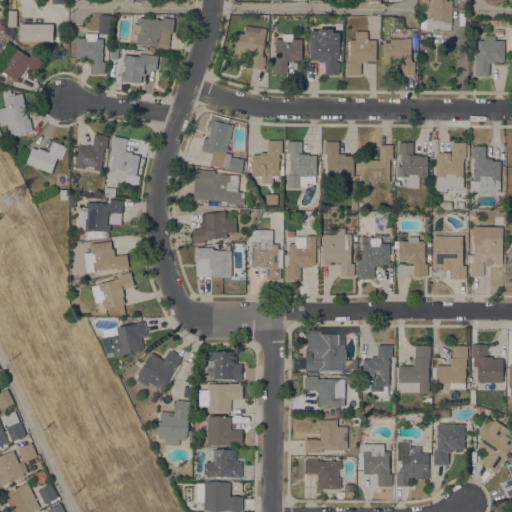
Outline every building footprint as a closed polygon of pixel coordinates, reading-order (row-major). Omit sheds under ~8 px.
[(452,0),(451,23),(450,23),(450,29),(439,29),(439,27),(433,27),(433,30),(425,30),(425,18),(428,18),(428,15),(431,16),(431,13),(426,13),(426,6),(432,6),(432,0),(452,0)] [(16,26),(7,26),(8,10),(16,10),(16,26)] [(99,13),(110,14),(108,33),(97,32),(99,13)] [(155,19),(155,17),(157,17),(157,19),(161,20),(162,17),(174,18),(172,32),(170,32),(170,37),(169,37),(168,48),(155,48),(155,46),(136,44),(137,34),(132,33),(133,23),(138,23),(139,17),(155,19)] [(53,24),(52,41),(19,41),(19,23),(53,24)] [(262,53),(263,53),(262,56),(265,56),(263,69),(250,67),(252,54),(253,55),(253,53),(241,51),(241,54),(233,53),(237,32),(244,34),(245,25),(259,28),(260,27),(266,28),(262,53)] [(325,61),(318,61),(318,59),(316,59),(316,60),(310,60),(310,30),(318,30),(318,28),(332,28),(332,32),(340,32),(339,55),(336,55),(336,61),(339,61),(339,73),(337,73),(337,74),(325,74),(325,61)] [(376,60),(368,60),(368,62),(361,62),(361,74),(346,74),(346,62),(349,62),(349,58),(348,58),(348,55),(349,55),(349,39),(355,39),(355,30),(367,30),(367,39),(376,39),(376,60)] [(102,61),(104,61),(104,73),(90,73),(90,61),(83,60),(83,58),(75,58),(76,37),(85,37),(85,32),(97,33),(97,38),(103,38),(102,61)] [(282,38),(282,33),(292,33),(292,38),(302,39),(301,59),(294,59),(294,61),(287,61),(287,73),(272,73),(272,61),(274,61),(275,38),(282,38)] [(484,40),(484,34),(495,35),(495,40),(504,40),(504,61),(495,60),(495,63),(489,62),(489,76),(477,75),(477,74),(474,74),(475,55),(477,56),(477,39),(484,40)] [(382,42),(389,42),(389,38),(404,38),(404,37),(411,37),(411,59),(411,61),(415,61),(414,74),(401,74),(401,60),(392,59),(392,61),(382,61),(382,42)] [(28,56),(31,52),(43,61),(36,72),(26,66),(16,80),(0,69),(15,47),(28,56)] [(117,59),(110,58),(111,47),(118,48),(117,59)] [(140,83),(120,80),(123,60),(119,60),(120,55),(123,55),(123,54),(145,57),(146,54),(158,55),(156,69),(144,68),(143,74),(142,74),(140,83)] [(27,118),(29,118),(32,130),(20,133),(20,134),(11,136),(8,123),(0,125),(0,107),(5,106),(3,97),(4,96),(2,90),(10,88),(11,93),(14,92),(14,94),(22,92),(27,118)] [(232,125),(226,147),(229,148),(228,152),(231,152),(230,157),(243,159),(241,171),(228,169),(228,168),(209,165),(211,153),(201,150),(205,138),(207,139),(210,127),(207,126),(210,113),(228,118),(227,123),(232,125)] [(77,146),(78,146),(78,145),(84,146),(83,146),(85,147),(85,145),(92,146),(93,133),(106,134),(105,136),(108,136),(106,148),(103,147),(100,170),(92,169),(92,166),(85,165),(84,167),(74,166),(77,146)] [(113,135),(127,138),(125,150),(132,151),(131,154),(139,155),(136,175),(127,174),(126,180),(114,178),(115,172),(109,171),(112,156),(109,155),(113,135)] [(53,140),(67,146),(61,159),(57,157),(51,172),(26,162),(32,147),(37,149),(38,147),(48,151),(53,140)] [(252,154),(260,154),(260,152),(267,152),(267,140),(281,140),(281,153),(278,153),(278,157),(280,157),(280,159),(278,159),(278,175),(272,175),(272,183),(260,183),(260,175),(251,175),(252,154)] [(306,175),(306,176),(300,176),(300,187),(286,187),(286,173),(290,173),(290,156),(289,156),(289,153),(287,152),(287,140),(302,141),(301,153),(308,153),(308,154),(316,154),(316,170),(317,170),(317,175),(306,175)] [(344,176),(344,180),(333,180),(333,176),(326,176),(326,160),(326,157),(327,157),(327,153),(324,153),(324,141),(338,141),(338,153),(345,153),(345,155),(354,155),(353,176),(344,176)] [(406,187),(406,175),(397,175),(397,166),(401,166),(401,156),(401,153),(398,153),(398,141),(413,141),(413,154),(419,154),(419,156),(427,156),(427,171),(427,176),(419,176),(419,187),(406,187)] [(436,152),(451,151),(451,141),(466,141),(466,153),(463,153),(463,187),(446,187),(446,192),(439,192),(439,190),(436,190),(436,152)] [(389,181),(386,181),(386,183),(384,182),(384,181),(381,181),(381,180),(368,180),(368,183),(359,183),(360,159),(380,159),(380,158),(379,158),(379,144),(393,144),(393,159),(389,158),(389,181)] [(479,192),(479,191),(469,191),(470,180),(473,180),(473,172),(473,167),(474,167),(474,165),(473,165),(473,162),(473,157),(471,157),(472,145),(485,145),(485,157),(492,158),(492,160),(500,160),(499,192),(479,192)] [(243,204),(226,203),(226,204),(221,204),(221,200),(193,198),(195,169),(207,169),(207,172),(230,174),(230,172),(245,173),(243,197),(243,204)] [(114,196),(103,196),(104,187),(115,187),(114,196)] [(109,210),(108,210),(107,223),(110,224),(110,231),(77,229),(78,206),(85,207),(86,201),(107,203),(107,200),(110,200),(110,199),(123,200),(122,213),(121,213),(120,223),(108,222),(109,212),(109,210)] [(450,209),(450,210),(445,210),(445,208),(439,208),(439,201),(451,201),(451,209),(450,209)] [(224,211),(225,221),(223,221),(224,230),(226,229),(226,237),(222,237),(211,238),(211,239),(208,239),(204,239),(205,242),(193,243),(192,228),(204,227),(203,220),(205,220),(204,213),(224,211)] [(482,261),(482,262),(483,262),(483,275),(469,275),(470,262),(473,262),(473,225),(502,225),(502,264),(494,264),(494,261),(491,261),(491,264),(484,264),(484,261),(482,261)] [(336,234),(336,227),(345,227),(345,234),(346,232),(349,233),(350,234),(351,234),(350,263),(354,263),(354,275),(340,275),(340,263),(341,263),(341,261),(330,261),(330,263),(328,263),(327,265),(324,265),(323,264),(322,264),(322,233),(336,234)] [(259,243),(259,229),(272,229),(272,244),(278,244),(278,248),(282,248),(282,267),(280,267),(280,279),(266,279),(266,266),(259,266),(259,264),(251,264),(251,243),(259,243)] [(288,262),(288,259),(288,243),(294,243),(294,236),(305,236),(305,235),(315,235),(315,264),(314,264),(314,265),(307,265),(307,266),(300,266),(300,279),(289,279),(289,278),(285,278),(285,266),(288,266),(288,262)] [(374,278),(360,278),(360,277),(356,277),(356,265),(358,265),(358,239),(364,239),(364,235),(370,235),(370,237),(381,237),(380,242),(389,242),(388,245),(389,245),(389,253),(393,253),(393,260),(389,260),(389,263),(381,263),(381,265),(374,265),(374,278)] [(424,255),(425,255),(425,259),(425,262),(427,263),(427,275),(409,274),(409,277),(396,277),(396,264),(413,264),(413,262),(406,262),(406,261),(398,260),(398,256),(395,256),(396,247),(394,247),(394,240),(398,240),(407,240),(407,235),(418,236),(418,240),(425,240),(424,254),(424,255)] [(461,262),(462,262),(462,265),(465,265),(465,278),(452,278),(452,265),(453,265),(453,263),(441,263),(441,266),(433,266),(433,247),(432,247),(432,236),(441,236),(441,235),(461,235),(461,241),(461,262)] [(112,267),(112,268),(109,268),(109,267),(86,270),(83,253),(91,251),(90,243),(110,240),(111,249),(114,248),(115,255),(127,253),(129,268),(116,269),(116,266),(112,267)] [(231,276),(210,276),(210,275),(196,275),(196,261),(195,261),(195,247),(212,247),(212,249),(215,249),(215,250),(231,250),(231,276)] [(102,298),(104,297),(102,289),(99,290),(97,283),(119,277),(119,274),(130,271),(134,285),(122,289),(124,295),(122,295),(124,303),(105,308),(102,300),(102,298)] [(144,321),(147,336),(141,337),(143,349),(114,355),(110,335),(118,334),(116,327),(144,321)] [(341,370),(341,372),(306,372),(306,370),(305,370),(305,351),(307,351),(307,333),(344,333),(344,347),(345,350),(345,361),(344,361),(344,370),(341,370)] [(477,381),(478,366),(473,366),(473,357),(471,357),(471,343),(485,343),(485,356),(491,356),(491,359),(502,359),(502,381),(477,381)] [(388,361),(389,361),(389,363),(388,385),(388,395),(371,395),(371,390),(370,390),(370,379),(362,379),(362,358),(370,358),(370,356),(377,356),(377,344),(392,344),(392,356),(388,356),(388,361)] [(413,365),(413,357),(415,357),(415,345),(430,345),(430,357),(429,357),(429,366),(428,366),(428,380),(429,380),(428,392),(399,391),(399,382),(398,382),(398,365),(413,365)] [(465,388),(450,388),(450,382),(436,382),(436,379),(432,379),(432,366),(436,366),(436,365),(450,365),(450,357),(452,357),(452,345),(467,345),(467,358),(466,358),(466,367),(465,367),(465,388)] [(152,352),(163,360),(165,356),(171,349),(181,357),(178,364),(174,368),(160,390),(148,382),(145,387),(134,380),(137,375),(137,374),(152,352)] [(236,350),(236,363),(241,363),(241,380),(234,379),(234,378),(208,378),(208,375),(206,371),(206,367),(207,364),(208,360),(206,360),(206,350),(236,350)] [(319,409),(319,397),(317,397),(317,390),(305,389),(305,375),(317,375),(317,378),(321,378),(321,377),(324,377),(324,378),(340,378),(340,385),(345,385),(345,409),(319,409)] [(237,383),(237,382),(242,382),(242,398),(230,398),(230,411),(207,411),(207,405),(198,405),(198,389),(207,389),(207,383),(237,383)] [(0,391),(6,388),(13,402),(0,408),(0,391)] [(186,439),(179,438),(179,445),(164,443),(164,437),(158,437),(158,434),(152,433),(153,425),(159,426),(160,410),(174,412),(176,399),(190,401),(186,439)] [(207,416),(231,416),(230,429),(242,429),(242,444),(207,444),(207,416)] [(511,445),(511,447),(511,446),(497,467),(498,467),(494,472),(481,463),(484,458),(484,457),(488,451),(477,444),(483,435),(478,432),(487,417),(493,421),(494,419),(507,428),(503,433),(511,438),(511,445)] [(347,448),(342,448),(342,449),(321,448),(321,451),(319,451),(319,452),(304,452),(304,438),(316,438),(316,439),(320,439),(320,428),(317,428),(317,419),(337,419),(337,426),(347,426),(347,448)] [(0,423),(2,428),(6,427),(6,426),(20,421),(26,435),(12,440),(9,434),(5,436),(8,442),(1,445),(2,448),(0,448),(0,423)] [(433,450),(437,450),(437,427),(438,427),(438,423),(464,423),(464,448),(452,448),(452,451),(447,451),(447,464),(433,464),(433,450)] [(428,472),(429,472),(428,478),(418,477),(418,479),(410,478),(410,485),(396,485),(396,472),(401,472),(401,460),(397,460),(398,440),(409,440),(409,446),(420,446),(420,452),(428,453),(428,472)] [(0,454),(13,449),(18,462),(23,460),(17,448),(31,442),(37,456),(35,456),(38,462),(29,466),(27,460),(23,461),(27,471),(23,473),(24,475),(4,483),(5,484),(0,486),(0,454)] [(377,473),(371,473),(371,471),(363,471),(363,454),(362,454),(362,443),(384,443),(384,451),(389,451),(389,455),(388,455),(388,469),(389,469),(389,473),(392,473),(392,485),(377,485),(377,473)] [(203,462),(210,462),(210,449),(213,449),(213,448),(235,449),(235,461),(241,462),(241,477),(203,476),(203,462)] [(319,488),(319,486),(319,481),(319,480),(317,480),(317,473),(304,473),(304,460),(305,460),(305,458),(318,458),(318,461),(321,461),(321,460),(324,460),(324,461),(340,461),(340,469),(337,469),(337,478),(340,478),(340,488),(319,488)] [(511,494),(510,495),(511,495),(506,497),(500,482),(511,477),(506,464),(511,461),(511,494)] [(48,479),(40,483),(36,474),(44,470),(48,479)] [(39,507),(29,511),(12,511),(4,494),(27,482),(39,507)] [(203,509),(203,500),(196,500),(196,482),(230,482),(230,496),(242,496),(242,510),(203,509)] [(58,496),(44,503),(37,490),(51,483),(58,496)] [(60,503),(64,511),(48,511),(47,509),(60,503)]
